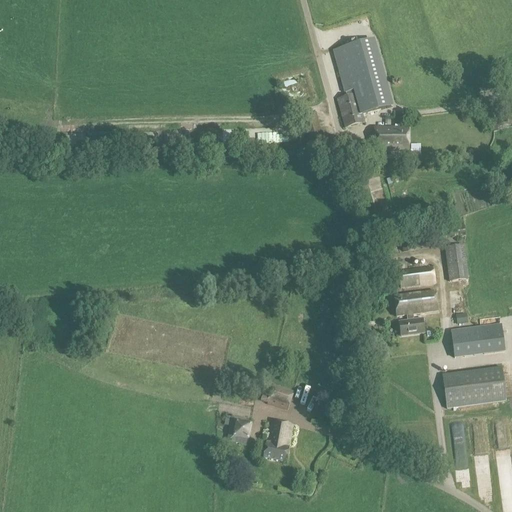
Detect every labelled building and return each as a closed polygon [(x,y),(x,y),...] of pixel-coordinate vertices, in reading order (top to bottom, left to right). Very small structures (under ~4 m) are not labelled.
[(491,80),(477,83),(479,94),(493,91),(491,80)] [(336,101),(344,130),(365,124),(357,95),(336,101)] [(491,125),(494,134),(509,130),(507,121),(491,125)] [(408,129),(374,129),(375,153),(408,153),(408,129)] [(466,238),(464,227),(450,229),(451,240),(466,238)] [(403,253),(428,249),(426,238),(401,242),(403,253)] [(445,249),(449,284),(469,281),(464,246),(445,249)] [(436,286),(433,268),(398,273),(400,290),(436,286)] [(397,318),(406,317),(413,316),(438,313),(436,294),(394,298),(397,318)] [(406,317),(407,323),(399,324),(401,338),(424,335),(423,321),(414,322),(413,316),(406,317)] [(459,326),(467,325),(466,316),(458,317),(459,326)] [(502,327),(481,330),(484,356),(505,353),(502,327)] [(443,377),(447,410),(506,403),(502,369),(443,377)] [(287,412),(294,393),(274,386),(267,406),(287,412)] [(252,421),(231,417),(226,443),(247,447),(248,442),(250,443),(253,426),(251,426),(252,421)] [(272,424),(270,434),(267,446),(266,446),(264,460),(285,464),(289,450),(288,450),(293,427),(272,424)]
